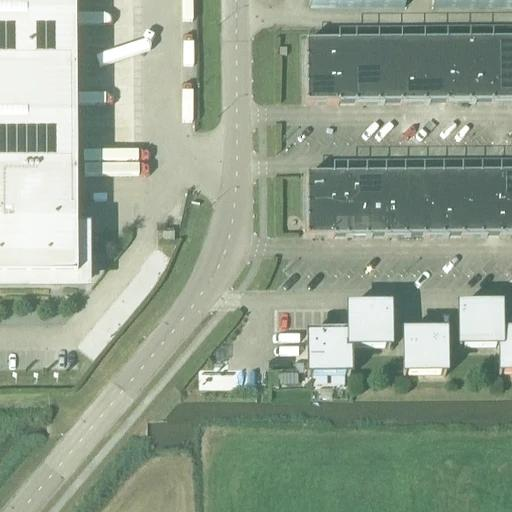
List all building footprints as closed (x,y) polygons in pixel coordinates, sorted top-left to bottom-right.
[(72,0),(0,0),(0,282),(74,282),(72,0)] [(309,0),(309,10),(404,9),(404,0),(309,0)] [(511,0),(432,0),(432,10),(511,9),(511,0)] [(511,43),(304,45),(305,107),(338,107),(338,106),(353,106),(353,107),(384,107),(384,105),(399,105),(399,107),(429,107),(429,105),(444,105),(444,107),(475,106),(475,105),(490,105),(490,106),(511,105),(511,43)] [(332,178),(305,178),(306,241),(332,240),(332,239),(344,239),(344,240),(371,240),(371,239),(383,239),(383,240),(409,240),(409,238),(421,238),(421,240),(448,240),(448,238),(459,238),(459,240),(486,239),(486,238),(498,238),(498,239),(511,239),(511,176),(497,177),(497,179),(486,179),(486,177),(459,177),(459,179),(447,179),(447,177),(421,177),(421,179),(409,179),(409,178),(382,178),(382,179),(370,180),(370,178),(344,178),(344,180),(332,180),(332,178)] [(499,310),(457,311),(457,332),(457,352),(459,352),(459,351),(497,351),(499,351),(499,337),(499,310)] [(388,311),(347,311),(347,338),(348,351),(386,351),(386,353),(388,353),(388,311)] [(499,351),(497,351),(498,379),(499,379),(499,377),(511,377),(511,337),(499,337),(499,351)] [(348,380),(348,351),(347,338),(306,338),(306,380),(308,380),(308,378),(346,378),(346,380),(348,380)] [(404,380),(404,378),(442,378),(442,379),(444,379),(444,338),(402,338),(402,380),(404,380)] [(252,362),(200,362),(200,390),(252,390),(252,362)]
